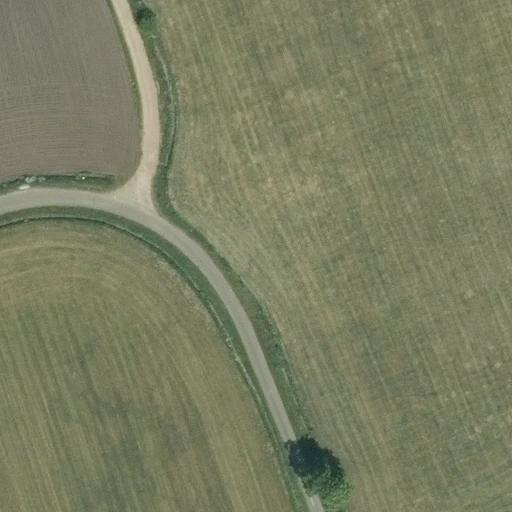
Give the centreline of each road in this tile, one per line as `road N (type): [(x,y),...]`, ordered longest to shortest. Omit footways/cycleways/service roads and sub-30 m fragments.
road 1 (unclassified): [(0,207),(39,198),(106,203),(132,210),(186,250),(240,334),(314,511)]
road 2 (track): [(132,210),(151,112),(143,64),(116,0)]
